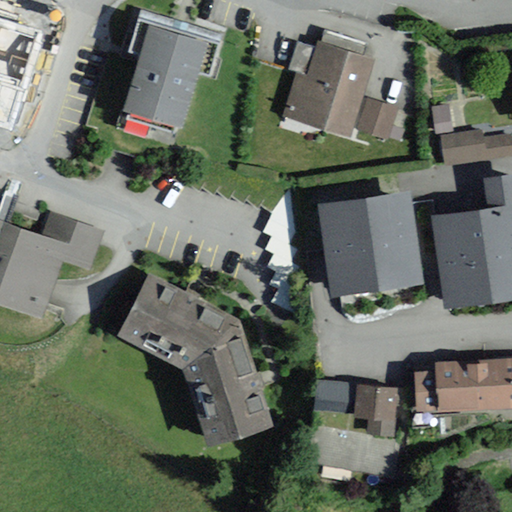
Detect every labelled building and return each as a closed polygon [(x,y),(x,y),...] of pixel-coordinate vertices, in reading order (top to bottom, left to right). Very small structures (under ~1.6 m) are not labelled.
[(209,73),(220,39),(141,14),(129,49),(143,53),(127,105),(185,123),(202,71),(209,73)] [(286,116),(353,138),(378,62),(322,44),(319,52),(299,45),(289,74),(299,77),(286,116)] [(391,142),(400,111),(370,102),(361,134),(391,142)] [(452,134),(449,109),(434,110),(436,136),(452,134)] [(511,136),(484,142),(483,134),(442,141),(446,166),(491,158),(492,162),(511,159),(511,136)] [(511,296),(511,177),(484,182),(488,211),(433,219),(446,306),(511,296)] [(410,193),(318,206),(331,295),(424,282),(410,193)] [(93,272),(107,231),(53,212),(46,233),(0,216),(0,301),(50,319),(70,264),(93,272)] [(124,335),(192,369),(218,448),(281,426),(246,322),(154,275),(124,335)] [(511,412),(511,363),(432,367),(432,378),(415,378),(417,416),(511,412)] [(397,388),(318,382),(316,406),(360,409),(360,422),(395,424),(397,388)] [(398,440),(314,428),(310,454),(394,466),(398,440)]
